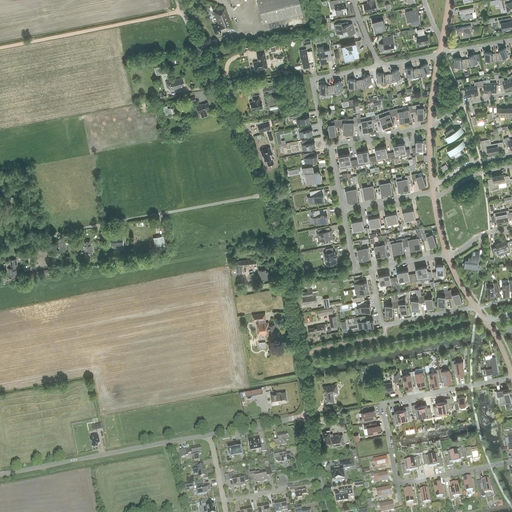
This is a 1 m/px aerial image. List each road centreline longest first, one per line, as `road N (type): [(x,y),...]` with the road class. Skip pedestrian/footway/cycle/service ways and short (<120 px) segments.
road 1 (tertiary): [(308,415),(273,218),(177,0)]
road 2 (residential): [(511,462),(398,483),(381,403),(511,377)]
road 3 (track): [(0,247),(264,194)]
road 4 (unclassified): [(209,434),(0,474)]
road 5 (track): [(0,47),(182,11)]
road 6 (residential): [(372,269),(383,325),(476,307)]
road 7 (residential): [(331,145),(313,83),(378,66)]
